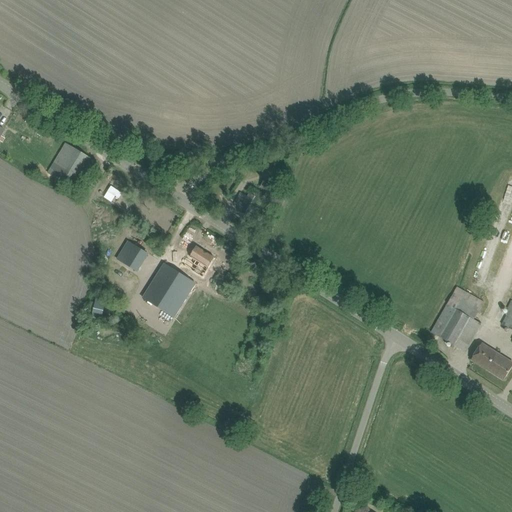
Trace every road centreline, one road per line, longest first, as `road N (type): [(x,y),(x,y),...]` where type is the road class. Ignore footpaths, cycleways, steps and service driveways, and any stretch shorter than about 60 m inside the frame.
road 1 (unclassified): [(182,200),(227,157),(280,144),(369,102),(439,91),(511,97)]
road 2 (tertiary): [(394,336),(182,200)]
road 3 (tertiary): [(182,200),(0,83)]
road 4 (unclassified): [(334,511),(394,336)]
road 5 (tertiary): [(511,411),(394,336)]
